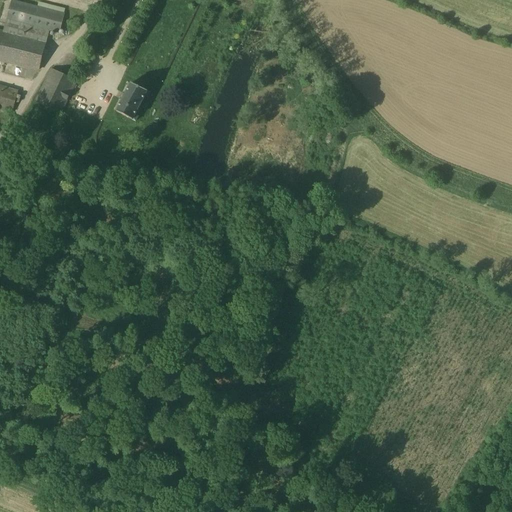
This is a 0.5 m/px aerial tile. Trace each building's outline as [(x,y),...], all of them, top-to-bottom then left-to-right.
[(64,14),(13,1),(8,20),(60,33),(64,14)] [(47,43),(0,31),(0,60),(40,70),(47,43)] [(77,81),(52,69),(36,102),(61,114),(77,81)] [(151,93),(132,83),(117,112),(136,122),(138,118),(134,116),(144,98),(147,100),(151,93)] [(19,91),(0,85),(0,108),(13,112),(19,91)]
